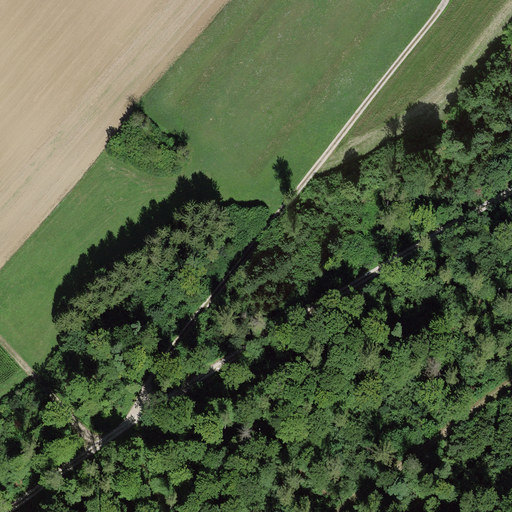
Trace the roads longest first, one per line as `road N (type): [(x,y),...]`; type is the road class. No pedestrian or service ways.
road 1 (track): [(511,190),(315,305),(6,511)]
road 2 (track): [(142,416),(168,362),(253,247),(298,202),(451,0)]
road 3 (track): [(344,511),(511,382)]
road 4 (track): [(0,345),(93,449)]
